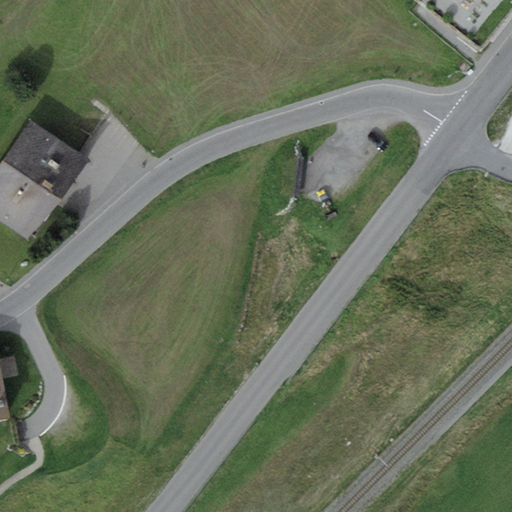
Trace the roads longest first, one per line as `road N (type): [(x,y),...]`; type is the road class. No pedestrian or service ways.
road 1 (residential): [(455,129),(408,100),(377,96),(204,151),(137,193),(0,310)]
road 2 (tertiary): [(163,511),(455,129)]
